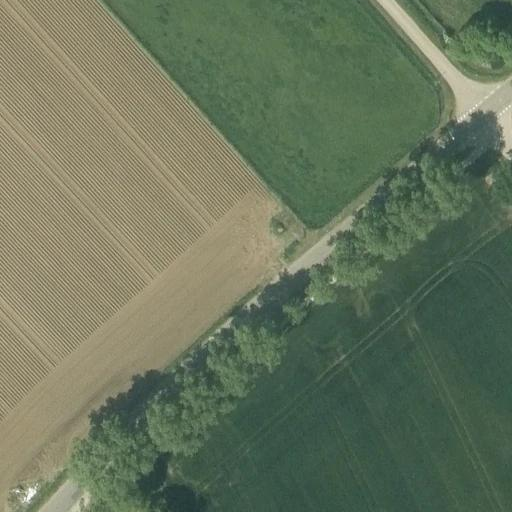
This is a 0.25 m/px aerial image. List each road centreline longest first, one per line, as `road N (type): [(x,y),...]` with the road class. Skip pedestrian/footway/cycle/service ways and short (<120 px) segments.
road 1 (tertiary): [(50,511),(155,400),(483,127)]
road 2 (unclassified): [(483,127),(373,0)]
